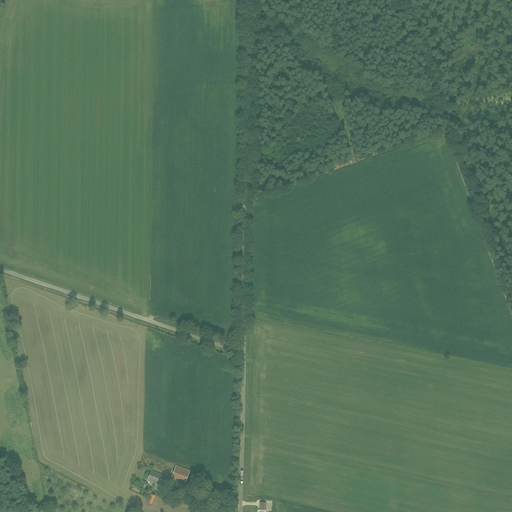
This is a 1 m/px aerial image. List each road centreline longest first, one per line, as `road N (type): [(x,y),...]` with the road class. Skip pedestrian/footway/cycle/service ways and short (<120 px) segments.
road 1 (track): [(244,353),(246,0)]
road 2 (unclassified): [(244,353),(0,270)]
road 3 (residential): [(242,511),(244,353)]
